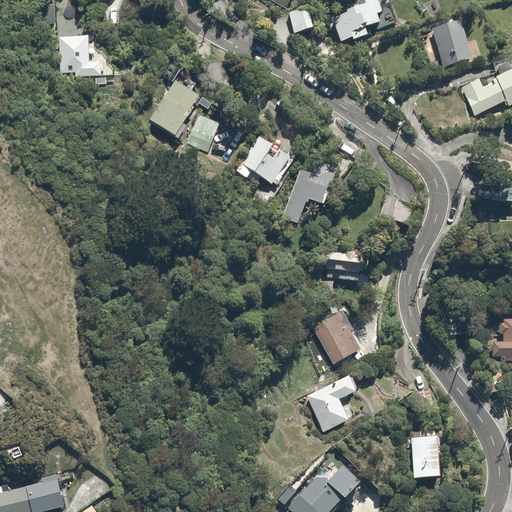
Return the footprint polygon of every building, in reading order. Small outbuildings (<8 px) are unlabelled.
[(266,0),(285,10),(290,0),(266,0)] [(369,33),(382,29),(379,20),(387,17),(381,0),(371,0),(347,9),(351,19),(335,25),(343,46),(356,42),(357,46),(372,41),(369,33)] [(313,11),(290,13),(293,36),(316,33),(313,11)] [(473,60),(463,24),(432,33),(443,69),(473,60)] [(108,80),(110,43),(98,43),(99,35),(72,34),(72,42),(60,42),(59,75),(76,76),(76,79),(108,80)] [(511,61),(494,68),(499,82),(503,80),(511,77),(511,61)] [(507,112),(511,110),(511,77),(503,80),(499,82),(482,88),(479,79),(462,85),(473,117),(505,105),(507,112)] [(152,123),(182,143),(198,120),(192,115),(204,98),(179,82),(152,123)] [(222,130),(201,119),(187,144),(208,155),(222,130)] [(258,139),(235,173),(256,187),(262,180),(276,189),(294,163),(258,139)] [(323,212),(337,179),(305,165),(284,216),(303,225),(311,207),(323,212)] [(511,190),(479,186),(477,202),(511,207),(511,190)] [(402,202),(387,197),(380,218),(395,223),(402,202)] [(323,253),(320,280),(365,286),(369,259),(323,253)] [(351,331),(343,314),(314,327),(335,374),(383,352),(370,322),(351,331)] [(504,339),(504,346),(495,346),(494,363),(511,363),(511,319),(500,319),(500,339),(504,339)] [(348,417),(351,416),(345,401),(358,396),(352,379),(307,396),(322,437),(351,426),(348,417)] [(421,443),(415,443),(415,484),(445,484),(444,442),(440,442),(440,433),(421,433),(421,443)] [(330,487),(321,477),(286,510),(287,511),(340,511),(366,488),(349,470),(330,487)] [(0,511),(3,510),(3,511),(67,511),(72,511),(63,471),(23,480),(24,485),(0,490),(0,511)]
